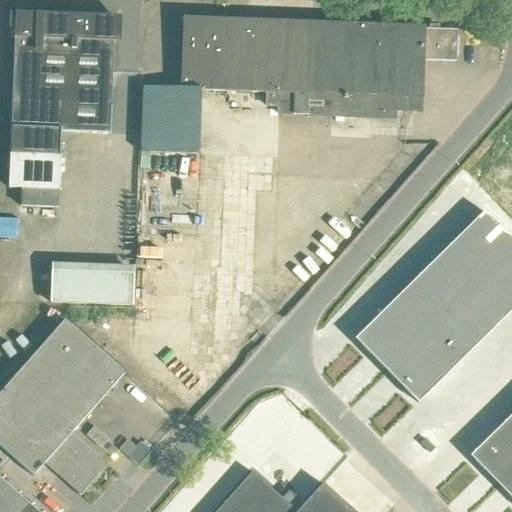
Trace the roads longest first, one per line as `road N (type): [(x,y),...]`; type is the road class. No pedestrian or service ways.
road 1 (unclassified): [(267,349),(511,74)]
road 2 (residential): [(431,511),(267,349)]
road 3 (unclassified): [(128,511),(267,349)]
